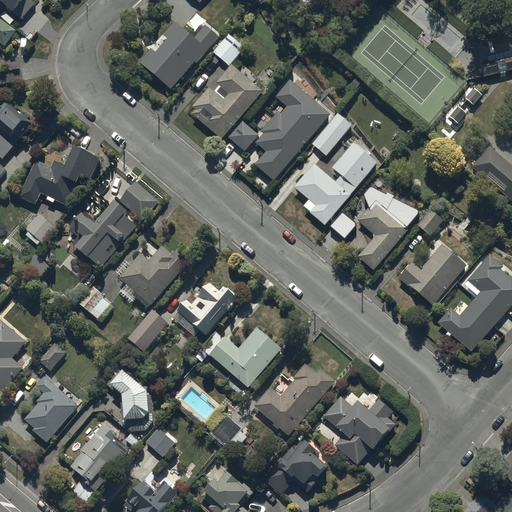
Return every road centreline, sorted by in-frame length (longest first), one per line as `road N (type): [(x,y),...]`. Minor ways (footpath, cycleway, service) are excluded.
road 1 (residential): [(473,419),(93,95),(79,51),(123,0)]
road 2 (residential): [(376,511),(429,474),(473,419)]
